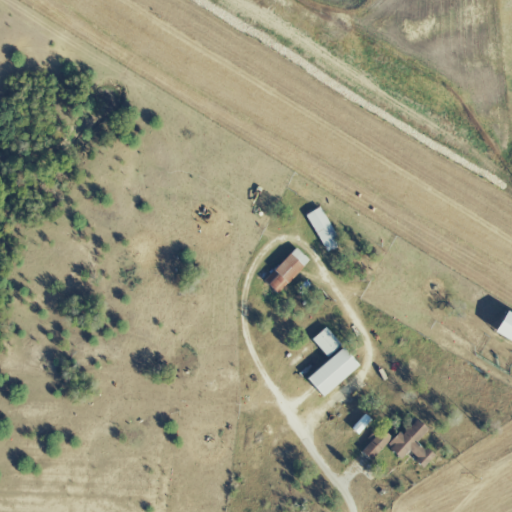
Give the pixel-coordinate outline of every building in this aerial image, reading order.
[(325,252),(339,244),(318,207),(304,215),(325,252)] [(308,260),(294,247),(271,272),(274,274),(265,284),(276,294),(308,260)] [(511,344),(511,316),(503,311),(491,332),(511,344)] [(325,357),(339,346),(325,328),(311,339),(325,357)] [(322,397),(357,365),(340,347),(305,379),(322,397)] [(415,441),(426,430),(415,418),(386,447),(399,459),(407,452),(422,467),(432,457),(415,441)] [(361,453),(370,461),(391,438),(382,430),(361,453)]
